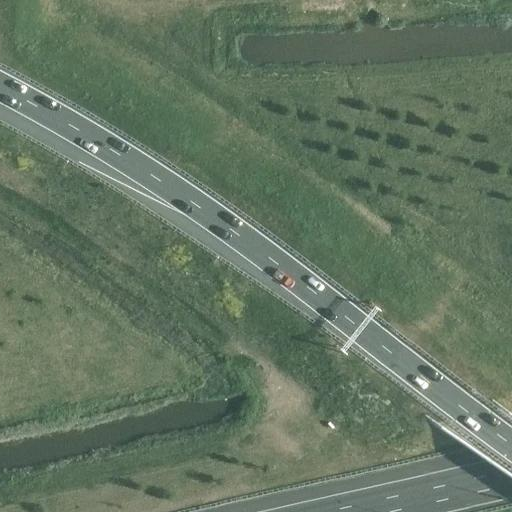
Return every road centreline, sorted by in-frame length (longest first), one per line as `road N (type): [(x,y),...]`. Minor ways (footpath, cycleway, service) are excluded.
road 1 (motorway): [(0,92),(154,182),(511,449)]
road 2 (motorway): [(511,474),(351,511)]
